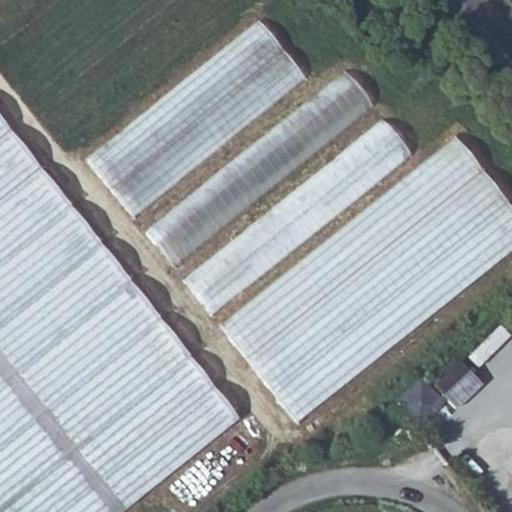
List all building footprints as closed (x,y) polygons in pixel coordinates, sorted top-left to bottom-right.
[(86,150),(132,208),(303,71),(255,13),(86,150)] [(144,221),(173,257),(371,98),(340,63),(144,221)] [(0,111),(0,511),(95,511),(233,401),(0,111)] [(182,269),(213,308),(411,149),(381,111),(182,269)] [(511,200),(457,131),(223,319),(298,415),(511,240),(511,200)] [(457,361),(431,384),(451,408),(478,386),(457,361)] [(477,480),(494,501),(511,487),(511,474),(501,461),(477,480)]
